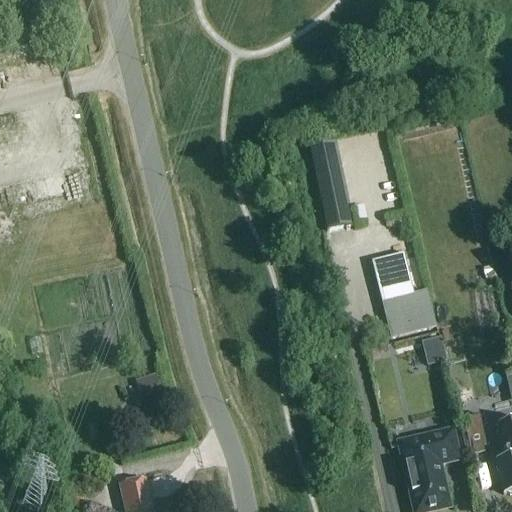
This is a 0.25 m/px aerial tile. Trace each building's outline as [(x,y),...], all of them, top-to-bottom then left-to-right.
[(326,235),(349,230),(332,148),(309,153),(326,235)] [(427,297),(382,309),(391,342),(435,330),(427,297)] [(445,336),(425,339),(428,361),(448,358),(445,336)] [(161,399),(154,377),(137,383),(144,404),(161,399)] [(479,417),(462,421),(470,457),(487,453),(479,417)] [(511,423),(497,427),(505,461),(495,464),(503,497),(511,494),(511,423)] [(451,434),(397,447),(404,477),(406,477),(413,511),(436,511),(448,509),(438,466),(458,462),(451,434)] [(118,488),(123,511),(152,511),(146,482),(118,488)] [(29,495),(26,511),(46,511),(49,498),(29,495)]
